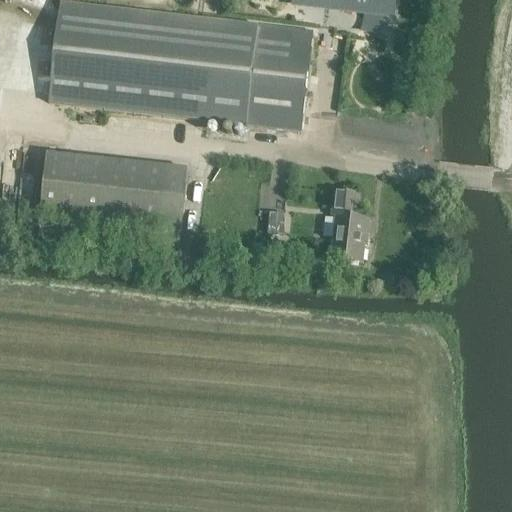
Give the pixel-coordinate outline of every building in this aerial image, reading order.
[(395,0),(308,0),(308,3),(321,4),(321,5),(394,13),(395,0)] [(49,105),(119,113),(302,134),(313,34),(61,5),(49,105)] [(39,233),(179,249),(188,171),(47,156),(39,233)] [(262,203),(273,203),(273,228),(286,228),(287,175),(275,175),(275,183),(262,183),(262,203)] [(331,261),(363,265),(364,249),(367,249),(370,221),(358,220),(360,197),(334,194),(332,218),(336,218),(331,261)]
